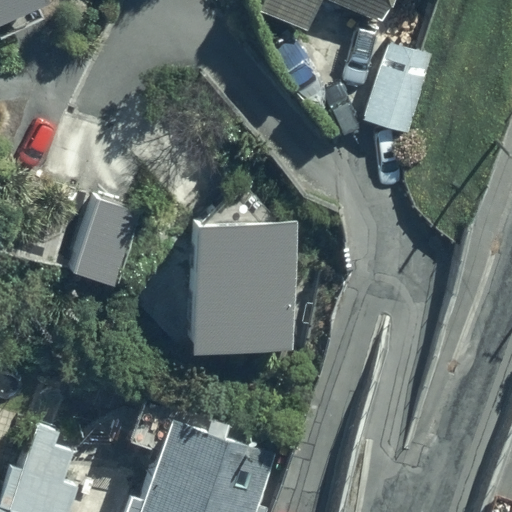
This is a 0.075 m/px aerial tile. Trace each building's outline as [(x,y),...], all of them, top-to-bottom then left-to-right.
[(0,0),(0,23),(39,2),(38,0),(0,0)] [(271,0),(301,14),(306,0),(360,0),(376,7),(378,0),(271,0)] [(406,124),(431,50),(380,33),(356,107),(406,124)] [(109,269),(135,198),(89,181),(63,253),(109,269)] [(285,346),(290,221),(185,209),(180,334),(285,346)] [(13,443),(4,440),(0,449),(0,511),(56,511),(75,466),(57,459),(68,431),(50,423),(56,409),(31,399),(13,443)] [(258,511),(262,505),(250,500),(272,441),(161,400),(131,480),(118,475),(103,511),(258,511)]
